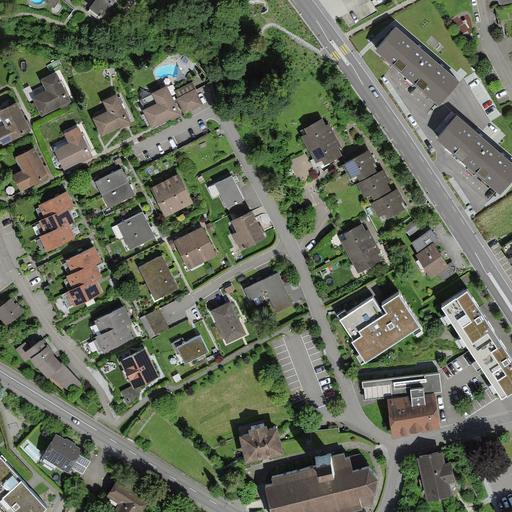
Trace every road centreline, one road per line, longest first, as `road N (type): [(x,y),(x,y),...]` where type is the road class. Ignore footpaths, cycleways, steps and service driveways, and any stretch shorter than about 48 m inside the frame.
road 1 (secondary): [(301,0),(511,307)]
road 2 (tertiary): [(0,370),(231,511)]
road 3 (residential): [(289,243),(219,110),(139,148)]
road 4 (residential): [(395,447),(358,413),(289,243)]
road 5 (residential): [(0,241),(31,302),(107,403)]
road 6 (residential): [(289,243),(175,306)]
road 7 (residential): [(395,447),(511,418)]
